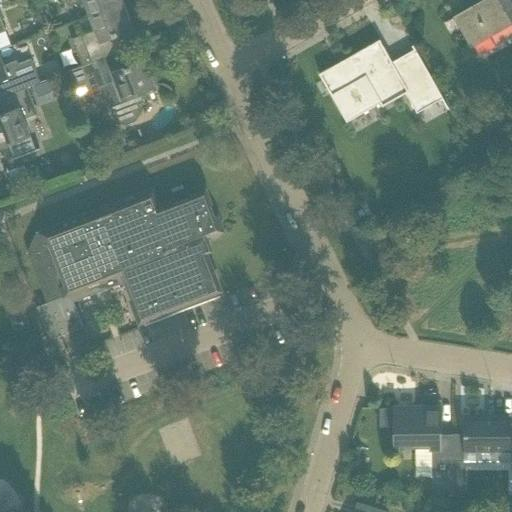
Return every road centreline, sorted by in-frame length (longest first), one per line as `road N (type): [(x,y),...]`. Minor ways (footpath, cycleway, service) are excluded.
road 1 (residential): [(361,346),(229,72)]
road 2 (residential): [(314,511),(361,346)]
road 3 (residential): [(511,368),(361,346)]
road 4 (residential): [(229,72),(362,0)]
